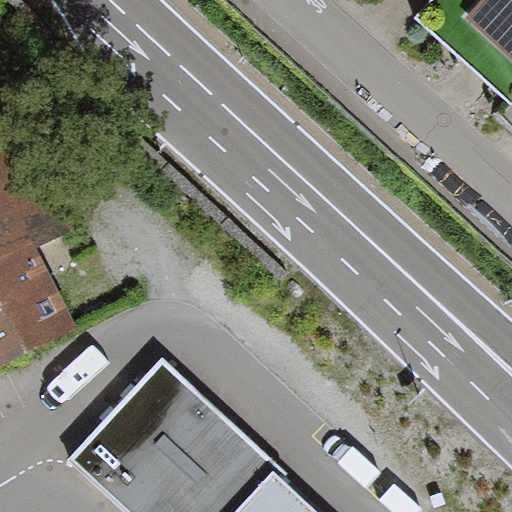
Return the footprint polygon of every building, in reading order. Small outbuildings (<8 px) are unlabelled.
[(511,0),(429,0),(419,12),(511,93),(511,0)] [(4,83),(0,85),(0,258),(28,245),(72,224),(4,83)] [(28,245),(0,258),(0,362),(68,330),(28,245)] [(155,356),(63,459),(121,511),(227,511),(273,462),(155,356)] [(307,511),(276,482),(248,511),(307,511)]
